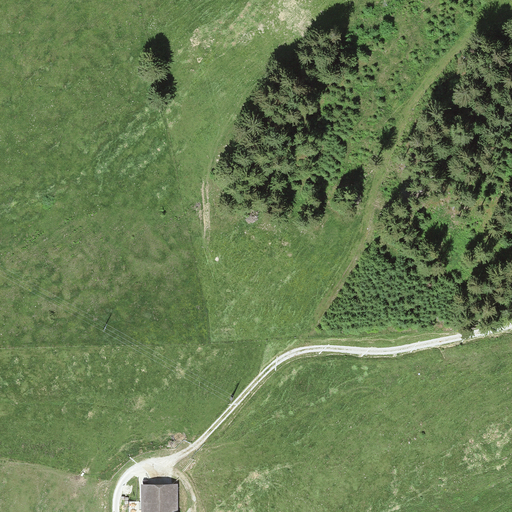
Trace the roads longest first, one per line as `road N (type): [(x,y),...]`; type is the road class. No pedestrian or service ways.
road 1 (track): [(292,351),(360,237),(387,151),(419,90),(465,39),(511,12)]
road 2 (track): [(162,461),(193,448),(292,351),(391,350),(511,325)]
